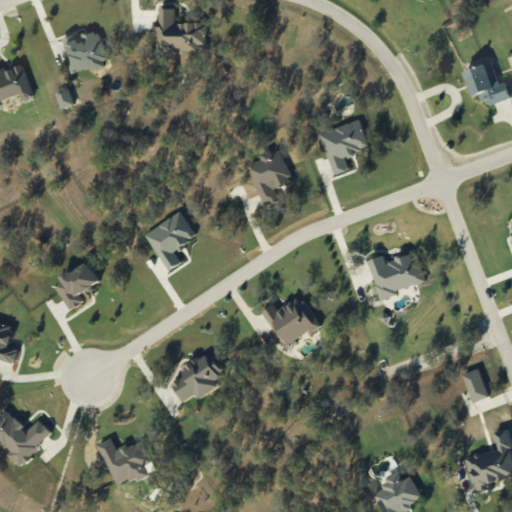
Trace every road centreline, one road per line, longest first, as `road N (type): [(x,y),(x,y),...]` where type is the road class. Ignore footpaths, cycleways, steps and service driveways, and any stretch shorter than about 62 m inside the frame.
road 1 (residential): [(95,375),(294,236),(511,151)]
road 2 (residential): [(317,0),(362,29),(417,113),(511,366)]
